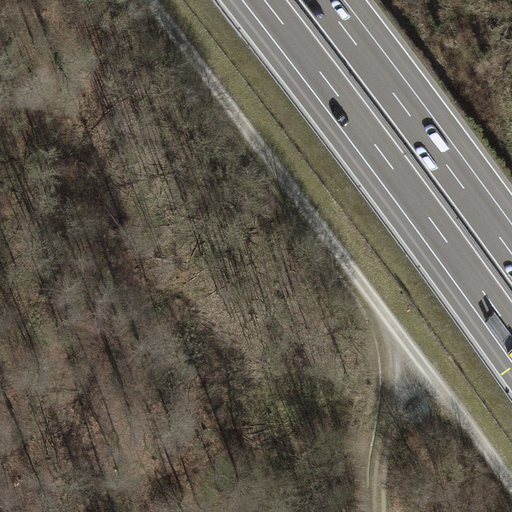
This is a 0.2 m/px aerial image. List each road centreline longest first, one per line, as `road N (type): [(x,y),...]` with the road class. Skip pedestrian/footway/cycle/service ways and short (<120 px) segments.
road 1 (track): [(147,0),(511,489)]
road 2 (motorway): [(254,0),(511,345)]
road 3 (motorway): [(511,237),(333,0)]
road 4 (track): [(381,511),(384,451),(414,357)]
